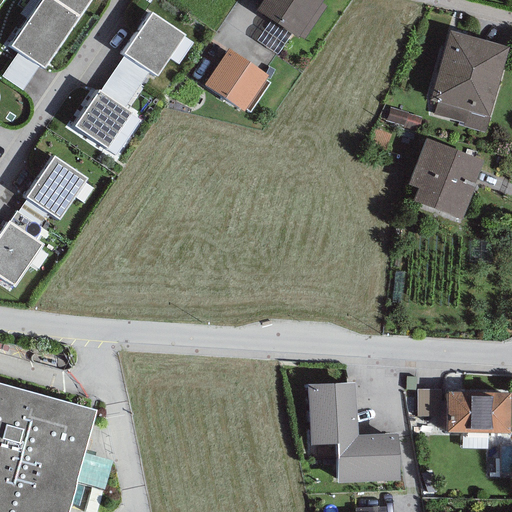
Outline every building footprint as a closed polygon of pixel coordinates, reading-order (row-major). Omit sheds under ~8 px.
[(43,68),(79,17),(54,0),(42,0),(11,46),(18,51),(39,65),(43,68)] [(54,0),(79,17),(90,0),(54,0)] [(291,34),(297,38),(298,36),(304,40),(326,7),(321,3),(323,0),(263,0),(256,11),(271,21),(291,34)] [(184,35),(152,13),(124,54),(125,55),(149,71),(157,76),(169,58),(183,36),(184,35)] [(277,55),(291,34),(271,21),(256,41),(277,55)] [(484,133),(508,48),(450,31),(430,101),(437,102),(433,115),(464,123),(462,127),(484,133)] [(193,43),(183,36),(169,58),(178,65),(193,43)] [(243,112),(268,76),(228,49),(204,85),(243,112)] [(22,91),(39,65),(18,51),(2,77),(22,91)] [(124,108),(149,71),(125,55),(100,91),(124,108)] [(100,91),(99,90),(74,127),(107,149),(132,113),(124,108),(100,91)] [(418,132),(422,117),(408,114),(408,112),(390,107),(386,121),(404,126),(404,128),(418,132)] [(473,188),(484,161),(426,139),(407,185),(418,189),(413,201),(461,220),(475,189),(473,188)] [(87,178),(54,156),(26,198),(27,199),(48,213),(59,221),(87,178)] [(27,199),(18,212),(39,226),(48,213),(27,199)] [(16,211),(9,222),(33,239),(41,229),(39,226),(18,212),(16,211)] [(9,222),(8,221),(0,234),(0,277),(14,286),(42,245),(33,239),(9,222)] [(358,444),(358,435),(355,382),(307,385),(310,446),(336,445),(358,444)] [(0,383),(0,511),(68,511),(76,484),(84,455),(96,410),(0,383)] [(447,392),(447,433),(510,434),(511,393),(447,392)] [(445,421),(445,394),(419,393),(419,420),(445,421)] [(358,444),(336,445),(337,483),(400,481),(398,434),(358,435),(358,444)] [(113,462),(84,455),(76,484),(104,491),(113,462)]
